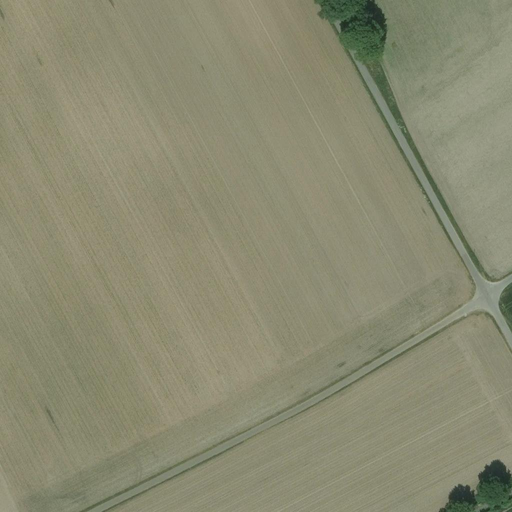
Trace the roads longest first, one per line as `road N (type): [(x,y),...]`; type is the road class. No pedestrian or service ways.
road 1 (unclassified): [(488,295),(303,405),(94,511)]
road 2 (unclassified): [(326,0),(488,295)]
